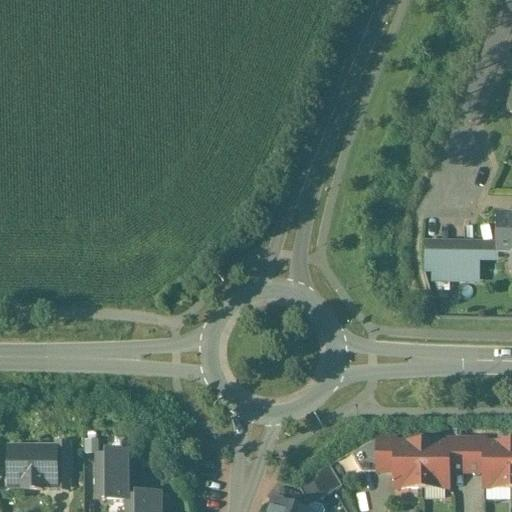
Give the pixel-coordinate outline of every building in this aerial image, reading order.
[(511,219),(498,220),(498,246),(495,246),(495,248),(498,248),(497,256),(511,256),(511,219)] [(477,245),(424,245),(424,273),(449,273),(449,281),(465,282),(465,281),(476,281),(477,245)] [(395,441),(377,441),(377,475),(394,475),(394,445),(395,445),(395,441)] [(466,441),(447,441),(447,445),(448,445),(448,475),(466,475),(466,441)] [(485,441),(466,441),(466,475),(483,475),(483,445),(484,445),(485,441)] [(68,445),(56,445),(56,488),(56,492),(68,492),(68,445)] [(395,445),(394,445),(394,475),(394,490),(421,491),(421,445),(395,445)] [(447,445),(421,445),(421,491),(448,491),(448,475),(448,445),(447,445)] [(484,445),(483,445),(483,475),(483,491),(510,491),(510,445),(484,445)] [(56,451),(9,451),(9,481),(23,481),(23,492),(42,492),(42,488),(56,488),(56,451)] [(127,454),(107,454),(107,458),(97,458),(97,502),(107,502),(107,506),(127,506),(127,499),(127,454)] [(330,469),(303,485),(301,492),(309,508),(310,509),(315,506),(342,490),(330,469)] [(160,511),(160,496),(137,496),(137,499),(127,499),(127,506),(127,511),(160,511)]
